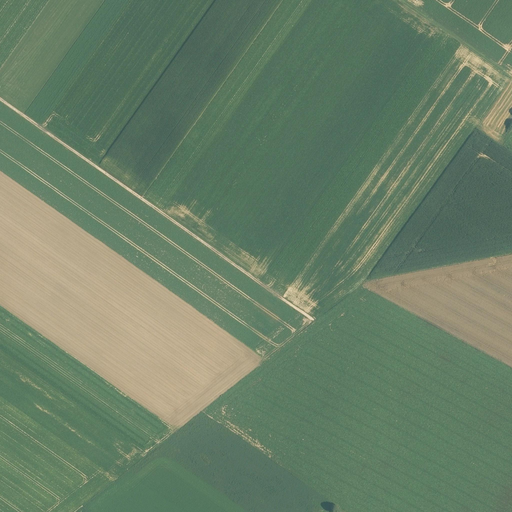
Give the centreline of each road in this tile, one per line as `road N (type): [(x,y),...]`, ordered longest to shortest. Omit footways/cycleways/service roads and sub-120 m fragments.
road 1 (track): [(268,362),(316,325),(0,100)]
road 2 (track): [(508,75),(402,0)]
